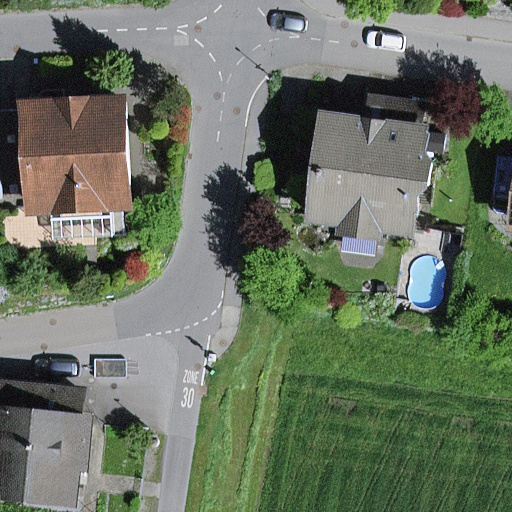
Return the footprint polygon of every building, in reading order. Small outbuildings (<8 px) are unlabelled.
[(124,205),(131,204),(126,104),(67,107),(66,92),(46,93),(38,102),(38,109),(31,109),(32,119),(0,120),(0,250),(97,246),(96,239),(126,237),(124,205)] [(372,97),(369,124),(329,119),(315,218),(349,223),(358,216),(373,219),(382,228),(414,232),(420,195),(431,186),(434,165),(425,154),(429,133),(425,132),(413,131),(417,103),(372,97)] [(413,131),(425,132),(428,105),(417,103),(413,131)] [(0,120),(32,119),(31,109),(0,110),(0,120)] [(381,239),(382,228),(373,219),(358,216),(349,223),(347,234),(381,239)] [(79,445),(92,447),(94,425),(81,424),(84,396),(7,388),(0,455),(0,491),(73,499),(77,464),(79,445)] [(77,464),(90,465),(92,447),(79,445),(77,464)]
